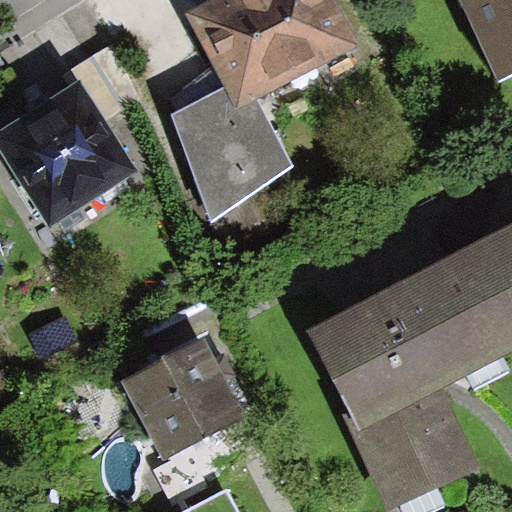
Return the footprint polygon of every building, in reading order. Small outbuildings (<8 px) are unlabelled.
[(339,0),(231,0),(204,13),(239,86),(250,108),(263,102),(365,53),(339,0)] [(511,0),(463,0),(509,89),(511,87),(511,0)] [(89,82),(6,138),(69,231),(152,175),(89,82)] [(263,102),(250,108),(239,86),(168,120),(214,217),(299,177),(263,102)] [(357,439),(451,395),(511,365),(511,242),(309,338),(357,439)] [(125,382),(164,461),(243,422),(204,343),(125,382)] [(451,395),(357,439),(391,511),(422,511),(491,479),(470,434),(451,395)] [(231,511),(220,489),(175,511),(231,511)]
